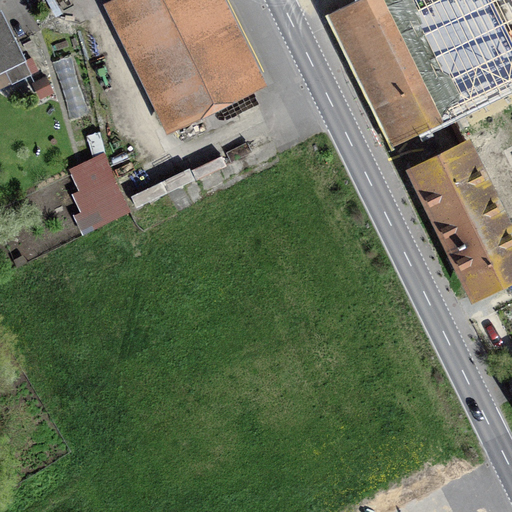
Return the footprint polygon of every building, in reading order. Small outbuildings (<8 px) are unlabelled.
[(179,120),(248,86),(205,0),(129,0),(122,3),(179,120)] [(379,0),(346,16),(403,132),(449,109),(396,0),(379,0)] [(4,21),(0,23),(0,72),(23,61),(4,21)] [(91,227),(135,211),(112,148),(68,164),(91,227)] [(473,293),(511,273),(511,236),(469,148),(443,161),(439,153),(425,160),(429,168),(415,175),(473,293)] [(233,156),(140,186),(146,204),(172,196),(174,199),(240,178),(233,156)]
